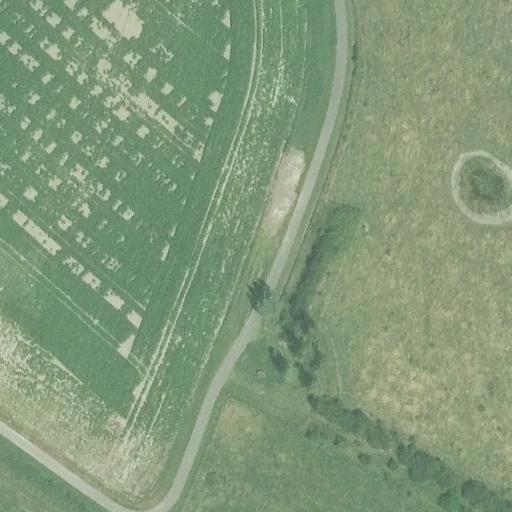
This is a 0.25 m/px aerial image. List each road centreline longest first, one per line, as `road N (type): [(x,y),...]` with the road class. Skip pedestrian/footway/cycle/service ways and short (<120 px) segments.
road 1 (unclassified): [(237,342),(161,511)]
road 2 (unclassified): [(115,511),(0,430)]
